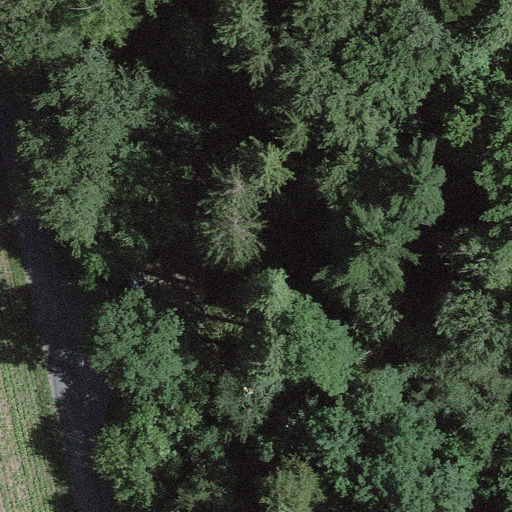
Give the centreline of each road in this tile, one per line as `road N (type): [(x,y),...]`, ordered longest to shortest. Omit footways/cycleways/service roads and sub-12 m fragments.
road 1 (track): [(511,97),(51,375)]
road 2 (unclassified): [(83,511),(0,125)]
